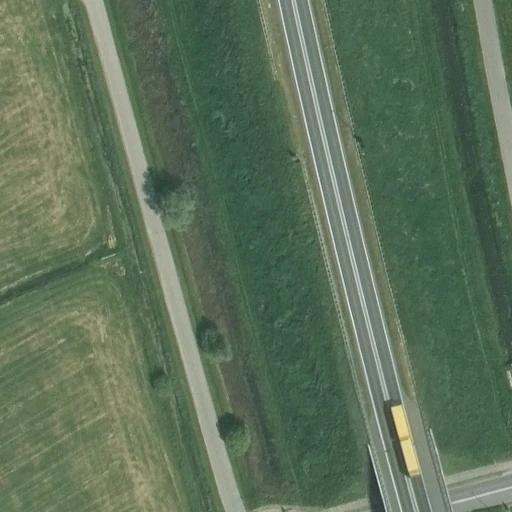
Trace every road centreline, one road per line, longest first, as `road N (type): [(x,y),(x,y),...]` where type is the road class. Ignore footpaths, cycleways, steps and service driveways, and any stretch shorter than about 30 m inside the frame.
road 1 (unclassified): [(233,511),(93,0)]
road 2 (trunk): [(416,511),(291,0)]
road 3 (unclassified): [(511,178),(483,0)]
